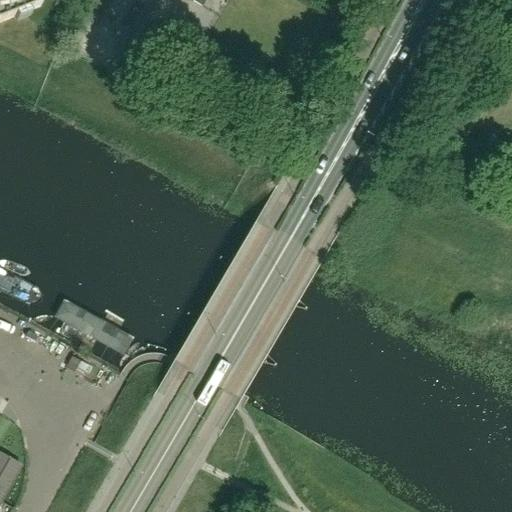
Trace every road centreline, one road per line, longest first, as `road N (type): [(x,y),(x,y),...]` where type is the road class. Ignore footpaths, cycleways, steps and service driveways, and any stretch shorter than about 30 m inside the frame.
road 1 (secondary): [(130,511),(337,158)]
road 2 (unclassified): [(31,511),(89,406),(0,356)]
road 3 (secondary): [(337,158),(439,0)]
road 4 (secondary): [(415,0),(344,128),(337,158)]
